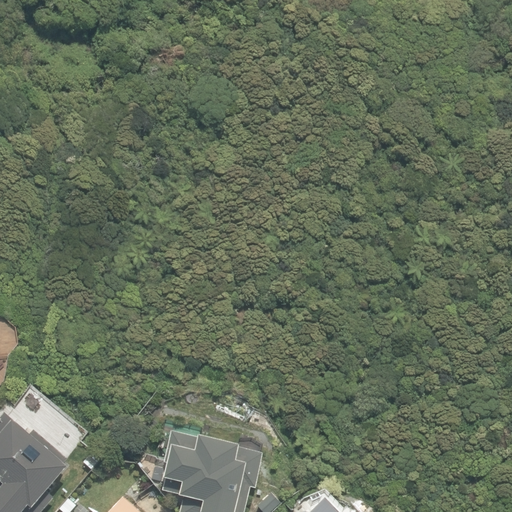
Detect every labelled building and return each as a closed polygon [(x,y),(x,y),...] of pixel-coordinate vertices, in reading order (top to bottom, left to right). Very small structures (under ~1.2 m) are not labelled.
[(0,511),(42,511),(56,496),(50,492),(72,466),(66,461),(70,457),(36,429),(32,433),(7,412),(0,420),(0,511)] [(182,511),(244,511),(251,486),(258,488),(267,452),(174,430),(166,463),(171,464),(165,490),(186,495),(182,511)] [(93,469),(102,459),(93,451),(84,461),(93,469)] [(142,511),(124,496),(109,511),(142,511)] [(65,511),(72,511),(78,505),(70,498),(61,508),(65,511)]
